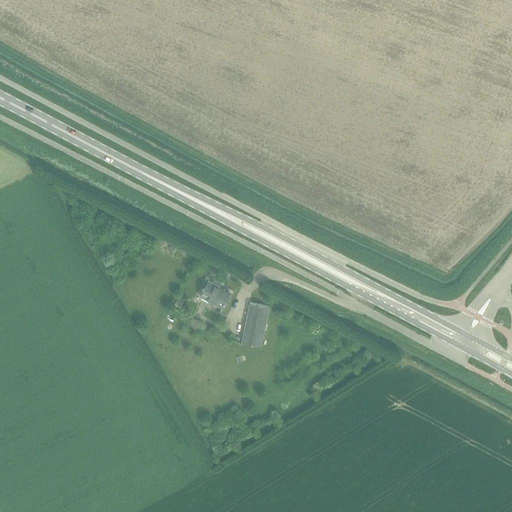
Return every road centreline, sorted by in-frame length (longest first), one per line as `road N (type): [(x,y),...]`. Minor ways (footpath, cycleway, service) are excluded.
road 1 (primary): [(218,212),(0,98)]
road 2 (primary): [(385,301),(376,287),(218,212)]
road 3 (primary): [(218,212),(385,301)]
